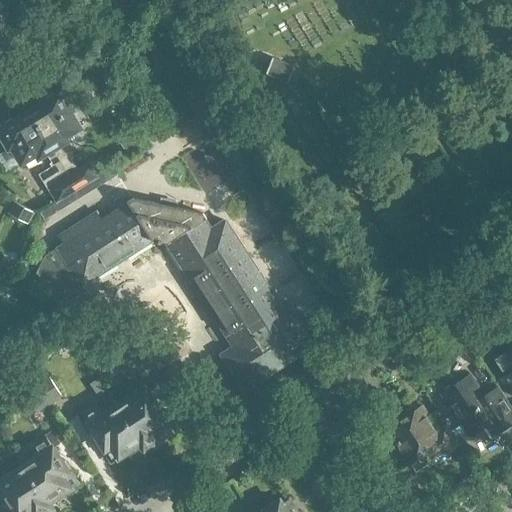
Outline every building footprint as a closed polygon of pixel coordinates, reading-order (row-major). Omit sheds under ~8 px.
[(175,59),(181,68),(207,51),(184,16),(176,21),(149,38),(166,65),(175,59)] [(266,74),(288,83),(295,66),(272,57),(266,74)] [(77,189),(97,177),(89,164),(77,171),(67,154),(64,156),(58,146),(65,142),(63,138),(78,128),(68,112),(76,107),(65,89),(29,111),(77,189)] [(77,189),(29,111),(0,129),(0,143),(4,151),(0,153),(0,163),(6,173),(37,153),(40,157),(45,154),(51,163),(49,164),(50,167),(39,174),(48,190),(47,190),(55,203),(77,189)] [(356,164),(335,178),(345,193),(366,179),(356,164)] [(40,211),(45,219),(112,178),(108,171),(97,177),(77,189),(55,203),(40,211)] [(59,237),(63,245),(45,256),(37,273),(69,324),(95,307),(81,285),(152,240),(166,243),(234,346),(222,354),(244,389),(308,349),(300,336),(307,331),(288,302),(281,307),(263,278),(255,283),(218,225),(211,230),(204,219),(206,218),(203,213),(132,198),(126,201),(128,204),(101,221),(96,213),(59,237)] [(28,224),(34,213),(35,212),(15,201),(7,213),(28,224)] [(150,299),(171,330),(190,317),(169,286),(150,299)] [(183,340),(195,359),(197,359),(177,328),(155,341),(152,338),(137,348),(148,363),(183,340)] [(183,340),(148,363),(161,383),(174,375),(196,360),(195,359),(183,340)] [(511,347),(495,358),(511,384),(511,347)] [(511,424),(511,407),(498,386),(485,395),(471,374),(441,393),(470,437),(485,427),(492,438),(511,424)] [(36,383),(50,405),(62,397),(49,375),(36,383)] [(174,375),(161,383),(172,400),(185,392),(174,375)] [(0,396),(18,397),(18,382),(0,381),(0,396)] [(38,413),(50,405),(36,383),(24,391),(38,413)] [(119,410),(145,450),(159,441),(158,439),(172,431),(152,401),(159,396),(151,383),(130,397),(133,401),(119,410)] [(145,450),(119,410),(117,406),(103,414),(96,404),(81,414),(112,462),(139,445),(143,452),(145,450)] [(417,410),(415,407),(412,406),(407,410),(406,412),(408,416),(401,420),(399,417),(396,417),(391,420),(390,423),(391,426),(387,429),(416,475),(453,450),(457,455),(464,451),(447,423),(437,429),(428,415),(421,407),(417,410)] [(52,510),(53,510),(49,503),(77,485),(52,447),(59,443),(52,432),(31,446),(37,456),(23,465),(26,470),(52,510)] [(496,493),(511,482),(511,473),(508,467),(487,480),(496,493)] [(49,511),(52,510),(26,470),(11,479),(9,475),(0,480),(0,498),(3,496),(13,511),(49,511)] [(265,511),(296,511),(288,498),(280,502),(278,499),(264,509),(265,511)]
